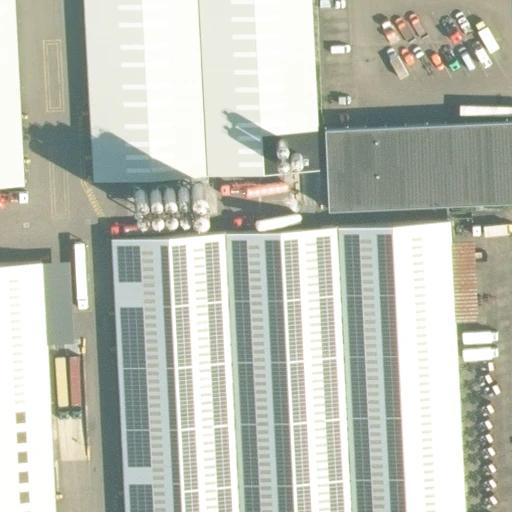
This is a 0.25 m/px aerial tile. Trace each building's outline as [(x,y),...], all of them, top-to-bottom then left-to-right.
[(13,0),(0,0),(0,184),(23,183),(13,0)] [(319,168),(310,0),(84,0),(94,179),(319,168)] [(511,119),(324,128),(328,209),(448,204),(511,201),(511,119)] [(125,511),(463,511),(448,220),(111,237),(125,511)] [(0,263),(0,511),(53,511),(41,261),(0,263)]
